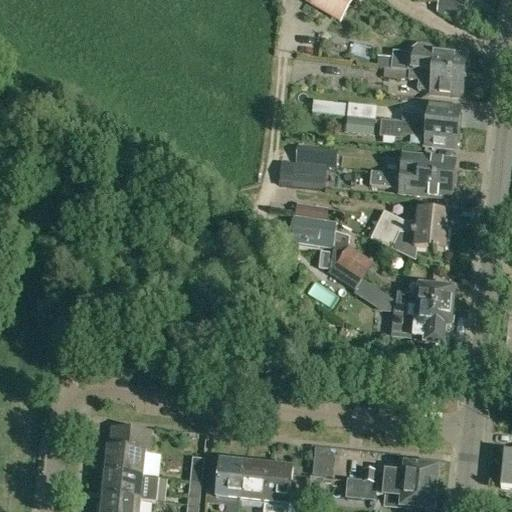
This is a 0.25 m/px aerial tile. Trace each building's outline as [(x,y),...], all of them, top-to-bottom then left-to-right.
[(352,0),(302,0),(340,22),(352,0)] [(437,15),(439,16),(460,18),(462,5),(438,2),(437,15)] [(431,63),(421,62),(422,57),(394,54),(393,61),(380,59),(379,70),(384,70),(384,71),(463,79),(464,73),(465,70),(466,64),(465,62),(465,58),(432,55),(431,63)] [(462,85),(463,79),(384,71),(383,79),(418,82),(416,92),(428,93),(428,95),(461,98),(461,96),(463,93),(464,87),(462,85)] [(346,105),(314,103),(313,115),(345,117),(346,105)] [(347,106),(346,118),(374,122),(375,109),(347,106)] [(402,117),(401,125),(457,131),(458,125),(460,123),(460,118),(459,114),(459,111),(426,108),(425,119),(402,117)] [(457,131),(401,125),(381,123),(380,139),(402,141),(402,138),(423,140),(422,148),(455,151),(455,148),(457,145),(457,140),(456,137),(457,131)] [(295,167),(319,169),(321,152),(297,149),(295,167)] [(452,183),(453,165),(402,159),(400,178),(452,183)] [(317,193),(319,169),(295,167),(281,165),(279,189),(317,193)] [(452,183),(400,178),(377,175),(371,175),(369,188),(398,191),(398,197),(449,202),(452,183)] [(295,219),(315,222),(317,210),(297,207),(295,219)] [(370,242),(391,252),(415,263),(417,251),(444,254),(448,217),(417,214),(416,225),(403,224),(403,225),(383,215),(370,242)] [(334,250),(334,247),(336,234),(337,226),(315,222),(295,219),(293,219),(290,244),(334,250)] [(334,250),(331,263),(346,272),(352,262),(353,260),(347,256),(349,248),(350,239),(336,234),(334,247),(334,250)] [(320,271),(328,272),(330,255),(322,254),(320,271)] [(362,283),(345,272),(330,262),(328,275),(355,293),(362,283)] [(396,295),(395,305),(453,312),(455,300),(452,299),(453,293),(438,291),(439,286),(431,286),(430,290),(418,289),(417,297),(396,295)] [(431,348),(431,352),(447,354),(448,340),(444,340),(445,330),(449,331),(450,323),(452,324),(453,312),(395,305),(391,338),(413,340),(423,342),(423,347),(431,348)] [(103,475),(142,479),(144,456),(148,457),(150,435),(111,431),(108,451),(105,451),(103,475)] [(511,455),(504,455),(502,472),(511,472),(511,455)] [(192,461),(189,484),(200,485),(202,462),(192,461)] [(205,501),(239,505),(243,466),(219,463),(218,467),(209,466),(205,501)] [(268,468),(243,466),(239,505),(264,507),(268,468)] [(292,471),(268,468),(264,507),(288,510),(292,471)] [(402,478),(385,476),(361,474),(360,485),(384,488),(434,493),(436,471),(403,468),(402,478)] [(511,472),(502,472),(500,490),(511,490),(511,472)] [(103,475),(100,500),(140,504),(142,479),(103,475)] [(311,479),(309,499),(321,500),(324,480),(311,479)] [(187,508),(197,509),(200,485),(189,484),(187,508)] [(412,511),(432,511),(434,493),(384,488),(360,485),(359,496),(400,500),(399,511),(412,511)] [(100,500),(99,511),(138,511),(140,504),(100,500)]
